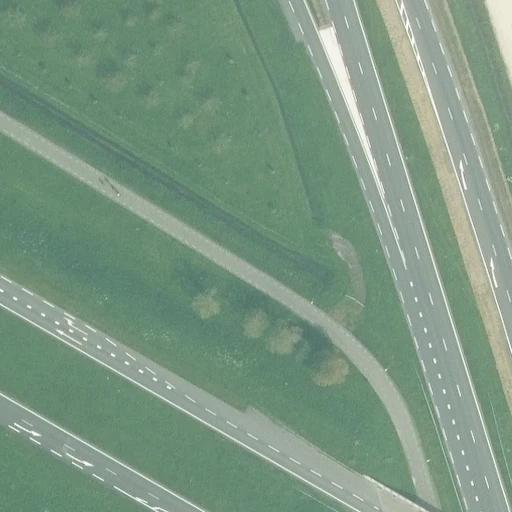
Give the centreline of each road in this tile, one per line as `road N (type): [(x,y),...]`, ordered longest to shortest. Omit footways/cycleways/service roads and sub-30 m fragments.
road 1 (unclassified): [(434,511),(405,428),(363,354),(277,288),(0,118)]
road 2 (primary): [(367,511),(0,298)]
road 3 (primary): [(511,311),(412,0)]
road 4 (primary): [(294,0),(381,206),(415,248)]
road 5 (primary): [(415,248),(494,511)]
road 6 (primary): [(336,0),(415,248)]
road 7 (primary): [(0,401),(187,511)]
